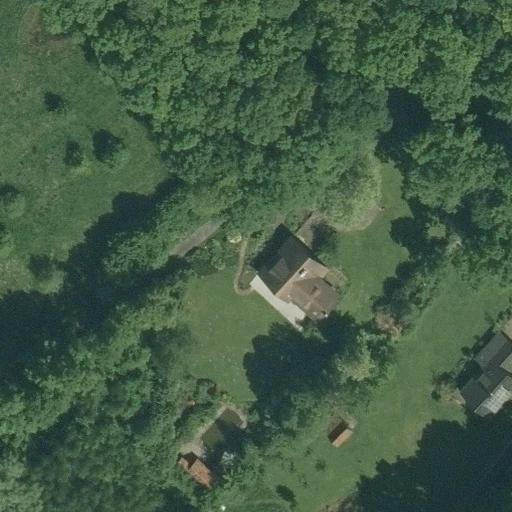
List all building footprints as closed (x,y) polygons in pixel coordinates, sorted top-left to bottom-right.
[(286,130),(264,105),(224,140),(234,152),(244,144),(248,149),(257,142),(264,149),(286,130)] [(291,237),(259,272),(286,297),(291,291),(317,314),(336,293),(319,278),(327,269),(291,237)] [(462,391),(488,414),(511,386),(511,374),(501,365),(511,352),(511,341),(501,332),(477,358),(485,366),(462,391)] [(351,429),(336,415),(323,428),(337,442),(351,429)] [(218,481),(206,471),(195,483),(206,494),(218,481)]
